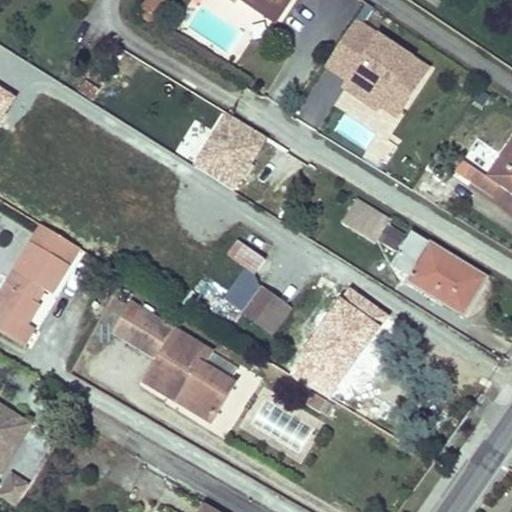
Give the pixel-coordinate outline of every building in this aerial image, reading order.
[(157,13),(165,0),(146,0),(144,4),(157,13)] [(291,0),(245,0),(267,15),(277,0),(280,0),(288,5),(291,0)] [(277,0),(267,15),(278,22),(288,5),(280,0),(277,0)] [(138,12),(152,21),(157,13),(144,4),(138,12)] [(394,130),(368,113),(350,140),(376,157),(394,130)] [(225,114),(194,169),(240,195),(271,139),(225,114)] [(511,142),(489,176),(479,169),(471,180),(494,195),(500,185),(511,192),(511,142)] [(389,221),(356,201),(342,223),(374,243),(389,221)] [(380,245),(394,255),(411,230),(397,220),(380,245)] [(42,226),(31,244),(0,294),(0,332),(23,347),(33,330),(27,326),(39,307),(31,302),(39,290),(46,294),(49,296),(78,248),(42,226)] [(486,279),(412,234),(393,264),(411,275),(435,290),(430,296),(463,316),(486,279)] [(265,260),(238,242),(228,256),(253,275),(265,260)] [(435,290),(411,275),(408,282),(430,296),(435,290)] [(287,308),(260,287),(242,312),(269,332),(287,308)] [(39,307),(46,294),(39,290),(31,302),(39,307)] [(386,320),(350,294),(304,356),(339,382),(386,320)] [(210,354),(129,305),(112,335),(156,361),(143,384),(166,398),(169,393),(184,402),(181,407),(209,424),(234,383),(203,365),(210,354)] [(82,403),(57,388),(49,402),(72,416),(82,403)] [(319,412),(326,402),(310,392),(303,402),(319,412)] [(169,393),(166,398),(181,407),(184,402),(169,393)] [(0,468),(27,422),(5,409),(2,414),(0,412),(0,468)] [(13,471),(0,494),(0,498),(16,507),(31,482),(13,471)]
